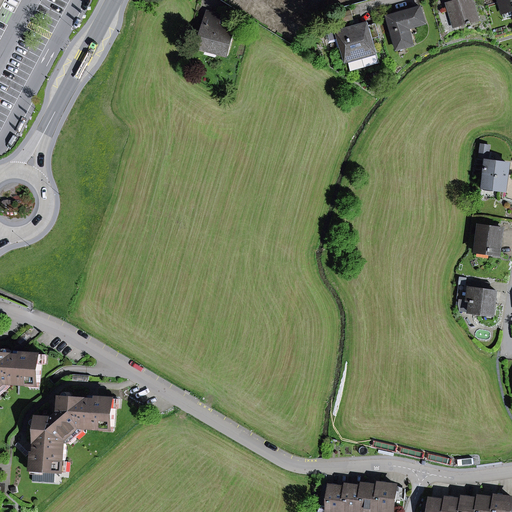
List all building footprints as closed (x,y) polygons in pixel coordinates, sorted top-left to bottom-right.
[(458,27),(479,21),(473,0),(456,0),(447,3),(452,19),(456,18),(458,27)] [(511,0),(498,0),(502,11),(511,8),(511,0)] [(409,28),(425,23),(421,8),(385,18),(389,32),(393,31),(398,49),(414,45),(411,34),(407,35),(406,29),(409,28)] [(511,8),(502,11),(504,18),(511,15),(511,8)] [(338,15),(340,23),(353,19),(350,11),(338,15)] [(218,53),(228,56),(236,24),(222,15),(222,17),(207,13),(199,45),(208,47),(206,52),(206,54),(217,57),(218,53)] [(344,58),(376,49),(373,39),(369,26),(368,22),(336,31),(344,58)] [(380,37),(376,24),(369,26),(373,39),(380,37)] [(376,49),(344,58),(345,63),(346,63),(349,62),(351,72),(380,64),(376,49)] [(481,145),(480,156),(488,157),(490,146),(481,145)] [(494,189),(506,191),(510,167),(509,164),(487,161),(484,185),(490,186),(490,189),(494,189)] [(477,251),(500,254),(504,229),(480,226),(477,251)] [(460,311),(494,316),(497,292),(489,290),(486,290),(487,283),(472,281),(468,301),(460,300),(459,306),(460,311)] [(30,354),(28,352),(24,353),(24,356),(19,355),(14,355),(11,354),(11,351),(10,349),(7,349),(5,351),(4,351),(3,349),(0,348),(0,389),(7,383),(11,383),(29,385),(29,382),(40,382),(42,365),(42,354),(30,354)] [(0,396),(11,387),(11,383),(7,383),(0,389),(0,396)] [(116,409),(116,399),(98,398),(98,400),(72,398),(65,397),(63,397),(61,413),(58,416),(74,434),(82,428),(85,428),(103,429),(103,426),(114,427),(116,409)] [(67,444),(67,440),(74,434),(58,416),(55,418),(40,417),(38,447),(38,452),(35,452),(34,471),(52,472),(62,473),(63,462),(66,462),(67,444)] [(67,444),(70,444),(85,431),(85,428),(82,428),(74,434),(67,440),(67,444)] [(380,487),(377,510),(391,511),(401,511),(403,508),(406,493),(396,492),(397,486),(380,484),(380,487)] [(348,488),(345,511),(346,511),(360,511),(364,488),(348,485),(347,488),(348,488)] [(361,511),(362,511),(368,511),(377,511),(377,510),(380,487),(364,485),(364,488),(360,511),(361,511)] [(332,486),(328,511),(344,511),(345,511),(348,488),(347,488),(332,486)] [(497,499),(495,511),(511,511),(511,510),(511,498),(497,496),(496,499),(497,499)] [(480,500),(478,511),(495,511),(497,499),(496,499),(480,497),(480,500)] [(464,501),(462,511),(478,511),(480,500),(464,498),(464,501)] [(432,499),(429,511),(446,511),(448,502),(432,499)] [(448,502),(446,511),(462,511),(464,501),(448,499),(448,502)]
